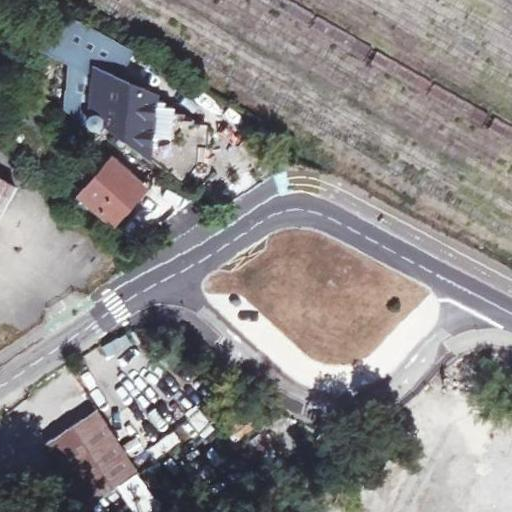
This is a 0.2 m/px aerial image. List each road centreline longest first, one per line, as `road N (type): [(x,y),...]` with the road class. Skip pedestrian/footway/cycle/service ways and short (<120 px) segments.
road 1 (unclassified): [(467,287),(305,209),(255,224),(173,273)]
road 2 (unclassified): [(0,381),(173,273)]
